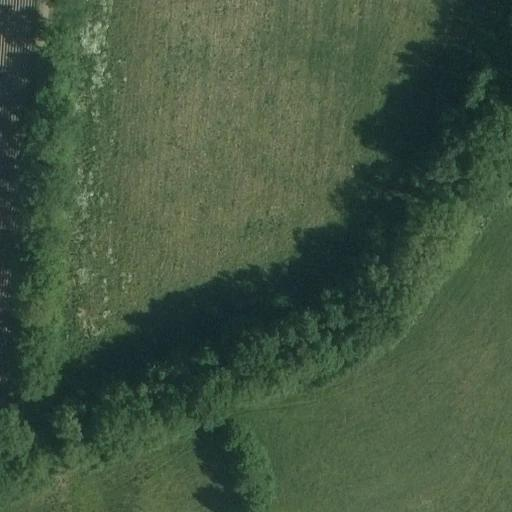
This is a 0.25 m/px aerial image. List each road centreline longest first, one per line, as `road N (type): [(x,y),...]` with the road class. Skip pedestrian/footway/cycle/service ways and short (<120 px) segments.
road 1 (track): [(21,433),(362,294),(511,61)]
road 2 (track): [(21,433),(48,0)]
